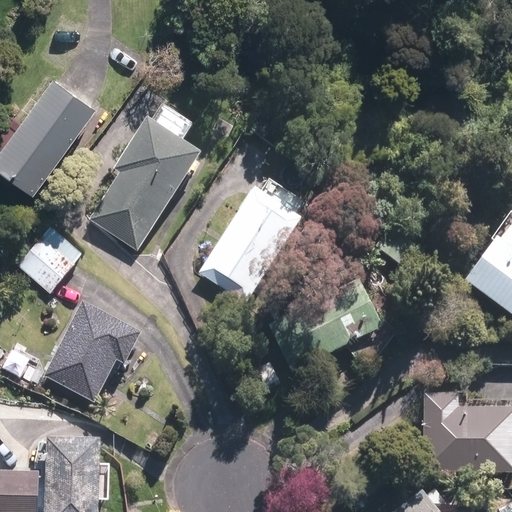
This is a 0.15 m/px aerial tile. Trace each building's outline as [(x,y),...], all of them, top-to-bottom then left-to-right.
[(90,107),(56,84),(0,165),(0,173),(30,194),(90,107)] [(187,158),(141,131),(86,221),(132,248),(187,158)] [(290,223),(245,196),(196,276),(242,303),(290,223)] [(387,229),(371,251),(397,269),(413,246),(387,229)] [(55,293),(83,262),(55,237),(27,268),(55,293)] [(511,269),(484,250),(462,282),(511,316),(511,269)] [(270,334),(290,376),(377,333),(356,292),(270,334)] [(131,340),(78,313),(45,379),(88,402),(109,362),(117,366),(131,340)] [(283,389),(271,361),(248,370),(259,399),(283,389)] [(449,401),(424,401),(422,468),(500,470),(501,415),(449,414),(449,401)] [(94,511),(97,447),(42,445),(39,511),(94,511)] [(37,511),(39,475),(0,473),(0,511),(37,511)]
